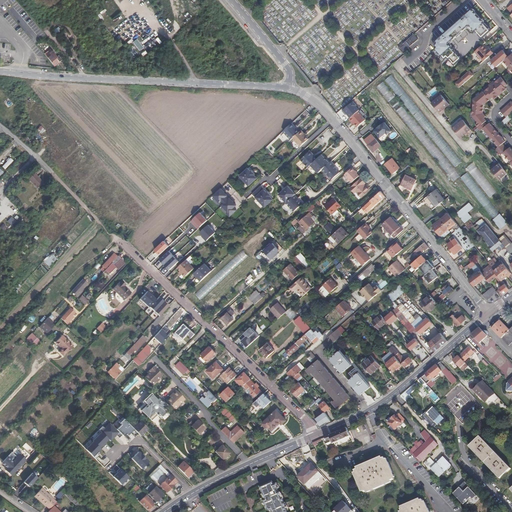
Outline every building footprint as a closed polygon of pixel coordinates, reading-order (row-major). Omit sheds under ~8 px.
[(506,0),(503,3),(507,8),(511,4),(511,1),(511,0),(506,0)] [(482,39),(491,30),(471,8),(435,41),(436,43),(436,48),(435,49),(445,60),(447,58),(454,65),(462,58),(457,53),(450,44),(450,43),(456,37),(459,33),(462,32),(469,26),(470,26),(482,39)] [(418,39),(414,34),(399,48),(405,55),(410,50),(408,48),(418,39)] [(144,48),(147,51),(156,45),(153,42),(144,48)] [(488,50),(483,45),(475,52),(484,61),(493,53),(490,48),(488,50)] [(54,66),(58,62),(55,58),(56,58),(59,62),(62,60),(59,55),(57,57),(52,51),(49,53),(51,55),(48,58),(54,66)] [(511,53),(503,61),(509,68),(511,65),(511,53)] [(473,75),(470,71),(456,83),(459,88),(473,75)] [(391,76),(386,80),(389,85),(395,80),(391,76)] [(491,83),(500,94),(506,89),(505,87),(507,84),(501,77),(495,82),(493,81),(491,83)] [(383,83),(377,87),(383,94),(385,93),(384,91),(387,88),(383,83)] [(494,99),(500,94),(491,83),(489,84),(489,87),(483,92),(490,99),(493,97),(494,99)] [(428,92),(431,97),(429,98),(431,102),(441,96),(435,87),(428,92)] [(473,107),(483,108),(484,105),(490,99),(483,92),(474,99),(473,107)] [(442,95),(432,103),(440,114),(443,112),(442,111),(445,109),(450,105),(442,95)] [(503,108),(509,115),(511,112),(506,106),(503,108)] [(500,111),(506,117),(509,115),(503,108),(500,111)] [(485,122),(487,121),(484,118),(486,116),(483,113),(483,110),(473,109),(473,116),(478,122),(476,124),(478,127),(485,122)] [(358,127),(366,120),(358,111),(350,118),(355,123),(358,127)] [(463,120),(453,129),(461,138),(466,134),(468,132),(469,133),(472,130),(463,120)] [(388,135),(393,131),(385,122),(381,125),(380,125),(376,128),(377,129),(373,131),(379,138),(386,133),(388,135)] [(483,128),(491,138),(497,132),(490,123),(487,125),(485,122),(478,127),(480,130),(483,128)] [(295,127),(292,123),(283,131),(291,140),(293,138),(299,132),(294,127),(295,127)] [(322,145),(333,135),(327,128),(316,139),(322,145)] [(293,138),(300,147),(308,139),(304,134),(301,130),(299,132),(293,138)] [(363,140),(371,134),(370,131),(361,138),(363,140)] [(498,152),(505,146),(503,144),(505,141),(497,132),(491,138),(498,147),(496,149),(498,152)] [(381,146),(376,139),(368,145),(373,152),(381,146)] [(503,153),(511,162),(511,160),(511,149),(510,147),(507,149),(505,146),(498,152),(501,155),(503,153)] [(301,160),(308,167),(311,165),(317,159),(314,157),(313,155),(313,154),(310,151),(301,160)] [(447,158),(456,166),(461,161),(452,152),(449,155),(447,158)] [(329,163),(321,155),(317,159),(311,165),(319,173),(322,169),(329,163)] [(10,158),(1,166),(5,170),(13,161),(10,158)] [(400,168),(392,158),(385,164),(393,174),(400,168)] [(340,172),(334,165),(331,161),(329,163),(322,169),(332,180),(340,172)] [(489,198),(496,192),(473,162),(466,167),(489,198)] [(494,167),(491,170),(499,179),(507,172),(503,168),(499,163),(498,162),(495,164),(496,165),(494,167)] [(450,163),(443,167),(452,182),(459,177),(450,163)] [(251,171),(248,168),(240,176),(249,186),(257,178),(255,175),(255,174),(252,170),(251,171)] [(359,176),(352,168),(345,175),(352,182),(359,176)] [(29,179),(38,189),(41,187),(40,185),(43,183),(35,174),(34,175),(31,172),(27,176),(29,179)] [(460,178),(493,219),(499,213),(467,172),(460,178)] [(417,180),(406,175),(401,184),(412,190),(417,180)] [(362,197),(369,190),(364,184),(365,183),(361,178),(350,188),(355,193),(356,191),(361,197),(362,197)] [(265,207),(273,199),(270,196),(271,196),(268,192),(267,193),(261,186),(252,194),(256,197),(265,207)] [(286,202),(295,195),(296,194),(288,186),(279,194),(286,202)] [(238,205),(221,188),(213,196),(229,212),(227,214),(230,217),(237,210),(235,208),(238,205)] [(445,200),(449,196),(447,194),(444,196),(445,197),(443,199),(442,197),(436,189),(432,193),(431,193),(428,196),(436,207),(445,200)] [(366,213),(385,196),(381,191),(362,208),(366,213)] [(302,204),(297,199),(298,198),(295,195),(286,202),(286,203),(290,208),(294,212),(302,204)] [(341,206),(334,198),(325,206),(332,214),(333,214),(337,209),(341,206)] [(10,202),(7,204),(13,210),(16,208),(10,202)] [(465,223),(472,217),(468,212),(474,208),(469,203),(456,213),(465,223)] [(310,213),(316,207),(313,204),(307,210),(310,213)] [(207,220),(200,212),(191,221),(198,229),(207,220)] [(360,214),(358,212),(352,218),(355,221),(359,217),(360,214)] [(313,216),(310,213),(299,222),(301,225),(306,230),(314,223),(310,218),(313,216)] [(448,229),(449,229),(456,223),(448,213),(441,219),(448,229)] [(501,227),(507,222),(501,214),(495,219),(501,227)] [(401,227),(391,216),(382,224),(385,228),(384,230),(387,232),(389,232),(395,238),(404,230),(401,227)] [(7,221),(12,226),(17,221),(11,217),(7,221)] [(433,226),(440,236),(441,236),(448,229),(441,219),(433,226)] [(465,223),(468,229),(474,226),(471,220),(465,223)] [(369,226),(366,223),(357,230),(366,239),(368,237),(373,233),(370,229),(368,227),(369,226)] [(493,251),(502,243),(500,240),(486,223),(477,231),(489,246),(493,251)] [(215,232),(208,225),(200,232),(207,240),(215,232)] [(302,233),(306,230),(301,225),(298,228),(302,233)] [(463,247),(466,252),(474,246),(458,225),(454,228),(456,230),(455,230),(456,231),(452,234),(454,236),(463,247)] [(339,243),(349,234),(342,227),(339,229),(332,235),(336,240),(339,243)] [(443,238),(450,232),(449,229),(448,229),(441,236),(443,238)] [(505,235),(500,240),(502,243),(511,254),(511,252),(511,242),(511,243),(505,235)] [(454,254),(463,247),(454,236),(450,239),(452,242),(447,245),(450,248),(451,250),(454,254)] [(164,241),(155,249),(160,255),(169,246),(164,241)] [(403,249),(397,242),(388,250),(394,258),(403,249)] [(270,261),(282,250),(277,243),(264,254),(270,261)] [(425,251),(429,248),(425,243),(416,250),(419,254),(423,251),(424,249),(425,251)] [(366,253),(359,245),(351,253),(363,266),(370,259),(365,253),(366,253)] [(200,300),(248,257),(243,250),(195,293),(200,300)] [(170,251),(160,260),(165,265),(175,256),(170,251)] [(52,253),(43,261),(49,267),(57,259),(52,253)] [(117,256),(114,253),(102,266),(105,269),(117,256)] [(303,262),(306,259),(300,253),(297,256),(303,262)] [(418,268),(427,261),(422,255),(412,264),(417,269),(418,268)] [(117,269),(125,263),(118,256),(103,272),(105,274),(106,273),(107,272),(109,273),(109,274),(116,268),(117,269)] [(293,259),(299,266),(303,263),(303,262),(297,256),(293,259)] [(175,257),(165,266),(170,271),(179,262),(175,257)] [(503,282),(508,278),(499,267),(496,264),(492,259),(488,263),(490,265),(494,271),(498,276),(502,281),(502,280),(503,282)] [(185,277),(194,268),(191,264),(186,260),(178,268),(181,271),(183,274),(182,274),(185,277)] [(405,270),(397,260),(389,268),(397,277),(405,270)] [(480,282),(486,277),(481,272),(480,270),(473,261),(468,265),(469,268),(470,269),(472,267),(477,273),(474,275),(480,282)] [(194,273),(201,281),(212,271),(205,263),(194,273)] [(508,278),(511,274),(511,273),(503,263),(499,267),(508,278)] [(284,270),(293,280),(300,273),(291,264),(284,270)] [(376,268),(372,264),(358,277),(361,281),(376,268)] [(498,276),(494,271),(490,265),(481,272),(486,277),(490,282),(491,281),(495,278),(498,276)] [(415,277),(421,271),(418,268),(417,269),(412,274),(415,277)] [(438,277),(433,269),(424,276),(430,283),(438,277)] [(475,286),(480,282),(474,275),(469,279),(475,286)] [(495,278),(501,287),(505,284),(503,282),(502,280),(502,281),(498,276),(495,278)] [(312,288),(302,277),(290,288),(293,291),(296,289),(297,288),(299,290),(298,291),(303,296),(312,288)] [(338,286),(331,278),(323,285),(330,293),(338,286)] [(80,292),(87,284),(82,279),(71,291),(77,297),(81,292),(80,292)] [(126,285),(121,280),(113,289),(124,300),(131,293),(124,286),(126,285)] [(369,301),(382,290),(377,285),(373,289),(369,284),(360,291),(369,301)] [(447,296),(454,290),(448,284),(441,290),(444,293),(447,296)] [(503,294),(509,290),(505,284),(501,287),(499,289),(500,289),(503,294)] [(387,296),(393,302),(405,292),(399,285),(387,296)] [(488,299),(497,292),(493,287),(483,295),(487,299),(488,299)] [(157,298),(148,290),(140,299),(150,307),(157,298)] [(255,304),(265,295),(263,292),(260,294),(256,290),(248,297),(255,304)] [(430,311),(438,305),(438,304),(432,298),(430,295),(419,304),(425,311),(428,309),(429,309),(430,311)] [(88,302),(81,296),(79,299),(85,305),(88,302)] [(165,300),(160,296),(150,307),(154,311),(165,300)] [(326,305),(319,298),(317,300),(323,307),(326,305)] [(170,305),(165,300),(154,311),(160,316),(161,314),(170,305)] [(352,308),(344,300),(336,308),(343,316),(352,308)] [(286,311),(278,302),(270,309),(279,318),(286,311)] [(417,330),(420,334),(429,326),(425,321),(418,314),(414,318),(402,304),(398,308),(417,330)] [(462,309),(457,304),(446,314),(448,316),(456,309),(459,312),(462,309)] [(220,316),(228,325),(234,319),(231,316),(235,313),(229,307),(220,316)] [(413,335),(417,330),(398,308),(397,307),(392,312),(398,318),(413,335)] [(61,318),(67,324),(73,317),(72,316),(75,313),(70,308),(61,318)] [(398,318),(392,312),(392,311),(384,318),(388,322),(390,324),(398,318)] [(313,322),(304,312),(300,316),(309,326),(313,322)] [(164,317),(161,314),(160,316),(152,324),(155,326),(164,317)] [(373,322),(379,329),(388,322),(384,318),(381,315),(373,322)] [(466,319),(462,315),(457,320),(453,315),(450,318),(458,326),(466,319)] [(311,329),(300,316),(294,321),(305,334),(311,329)] [(433,323),(428,318),(425,321),(429,326),(433,323)] [(40,326),(47,333),(54,325),(52,323),(47,319),(40,326)] [(511,332),(510,330),(500,320),(492,328),(505,341),(509,344),(511,340),(511,332)] [(102,323),(96,328),(101,333),(106,327),(102,323)] [(191,330),(184,324),(175,333),(183,339),(183,340),(188,335),(191,338),(195,334),(191,330)] [(252,327),(239,338),(247,347),(260,336),(252,327)] [(482,330),(480,327),(472,335),(480,343),(488,336),(488,335),(482,330)] [(166,333),(161,329),(153,337),(161,344),(171,333),(168,330),(166,333)] [(311,329),(305,334),(296,342),(296,343),(286,351),(289,355),(293,352),(296,349),(297,350),(300,347),(299,346),(309,338),(312,341),(317,336),(311,329)] [(337,329),(326,339),(331,345),(338,339),(341,336),(342,335),(337,329)] [(183,339),(175,333),(174,335),(181,341),(183,339)] [(444,345),(448,341),(441,333),(436,337),(439,342),(440,341),(444,345)] [(73,346),(62,336),(55,342),(62,349),(59,352),(63,356),(66,353),(73,346)] [(146,339),(142,336),(124,356),(127,359),(131,355),(130,354),(134,350),(135,351),(146,339)] [(435,352),(444,345),(440,341),(439,342),(436,337),(429,344),(435,352)] [(412,350),(420,343),(415,338),(407,345),(412,350)] [(405,367),(412,361),(409,357),(405,360),(392,345),(395,343),(392,340),(386,346),(391,352),(392,352),(395,356),(402,364),(405,367)] [(275,351),(268,343),(260,350),(267,358),(275,351)] [(150,348),(147,344),(133,360),(132,360),(138,366),(149,354),(150,348)] [(217,353),(210,346),(201,355),(207,362),(217,353)] [(460,357),(464,362),(474,352),(469,347),(460,357)] [(393,372),(402,364),(395,356),(392,352),(391,352),(382,359),(386,364),(393,372)] [(480,353),(477,356),(487,366),(490,363),(480,353)] [(452,360),(448,355),(444,359),(450,364),(453,361),(451,360),(452,360)] [(376,360),(372,356),(369,359),(362,364),(371,374),(381,366),(376,360)] [(459,356),(453,360),(463,371),(465,369),(466,369),(469,366),(464,362),(460,357),(459,356)] [(350,397),(318,360),(307,370),(310,374),(312,372),(332,395),(329,398),(337,408),(350,397)] [(186,372),(188,370),(180,361),(178,363),(180,366),(178,368),(183,374),(186,372)] [(368,377),(354,361),(353,362),(352,363),(348,362),(346,366),(351,368),(351,367),(355,372),(352,374),(350,378),(351,379),(349,381),(354,387),(357,385),(358,385),(359,384),(361,379),(361,378),(362,377),(363,377),(366,378),(368,377)] [(142,367),(146,372),(152,367),(148,362),(146,364),(142,367)] [(210,375),(214,378),(223,370),(219,366),(220,365),(216,362),(208,370),(211,374),(210,375)] [(422,378),(431,388),(436,384),(433,381),(440,375),(439,374),(442,371),(453,384),(458,380),(441,362),(422,378)] [(119,366),(116,363),(108,372),(115,379),(124,369),(119,365),(119,366)] [(299,372),(302,370),(297,365),(287,373),(292,379),(294,377),(297,379),(302,375),(299,372)] [(121,385),(134,372),(128,366),(115,380),(121,385)] [(145,377),(152,385),(162,375),(154,366),(149,371),(150,372),(145,377)] [(237,375),(230,367),(221,375),(228,383),(237,375)] [(251,379),(244,372),(236,380),(243,387),(244,385),(251,380),(251,379)] [(198,385),(201,382),(196,376),(193,379),(198,385)] [(422,378),(419,380),(430,393),(433,390),(431,388),(422,378)] [(255,397),(262,391),(258,388),(255,384),(251,380),(244,385),(248,389),(250,388),(252,391),(250,393),(255,397)] [(495,393),(483,381),(474,390),(486,402),(495,393)] [(299,394),(305,389),(299,382),(291,390),(297,397),(299,394)] [(83,396),(88,389),(85,387),(80,393),(76,398),(79,400),(83,396)] [(235,394),(229,387),(221,395),(227,401),(235,394)] [(254,399),(255,397),(250,393),(252,391),(250,388),(248,389),(247,391),(247,392),(247,393),(248,393),(249,394),(254,399)] [(167,401),(174,409),(185,399),(176,390),(171,395),(173,396),(167,401)] [(215,396),(209,390),(208,392),(207,392),(206,392),(205,393),(205,394),(207,397),(205,398),(204,396),(200,399),(209,408),(212,405),(211,404),(214,401),(214,402),(218,399),(215,396)] [(410,397),(405,392),(401,396),(405,401),(410,397)] [(434,392),(430,395),(435,403),(440,400),(434,392)] [(272,401),(264,393),(257,400),(254,403),(258,407),(261,404),(264,408),(272,401)] [(157,400),(152,394),(144,402),(148,406),(146,408),(145,407),(141,410),(151,421),(158,414),(161,416),(165,412),(163,409),(166,406),(163,402),(162,403),(158,399),(157,400)] [(325,412),(330,407),(324,401),(319,406),(325,412)] [(425,417),(423,419),(431,427),(435,423),(436,424),(443,417),(434,407),(429,411),(428,410),(423,415),(425,417)] [(286,420),(277,410),(263,423),(267,428),(268,427),(272,431),(280,423),(282,424),(286,420)] [(330,420),(325,412),(316,419),(318,421),(318,423),(320,426),(330,420)] [(233,419),(227,413),(224,415),(231,422),(233,419)] [(390,417),(387,421),(395,430),(406,420),(399,413),(392,419),(390,417)] [(133,428),(122,418),(119,422),(122,425),(117,430),(119,432),(124,436),(126,434),(128,436),(134,430),(133,428)] [(188,424),(199,434),(206,428),(198,420),(194,424),(191,421),(188,424)] [(148,428),(141,421),(133,428),(134,430),(141,436),(148,428)] [(117,430),(110,423),(102,431),(109,439),(111,440),(119,432),(117,430)] [(245,432),(238,425),(231,432),(226,427),(222,430),(234,443),(245,432)] [(331,438),(326,440),(328,445),(332,443),(333,444),(334,444),(350,436),(351,436),(347,428),(329,435),(331,438)] [(423,445),(420,442),(410,452),(420,462),(427,455),(439,444),(425,430),(421,434),(427,442),(423,445)] [(109,439),(102,431),(85,448),(93,456),(109,439)] [(350,436),(334,444),(335,448),(352,441),(350,436)] [(511,468),(480,436),(469,446),(500,479),(511,468)] [(106,443),(101,448),(105,453),(110,448),(106,443)] [(26,451),(19,444),(15,449),(19,453),(21,451),(24,453),(26,451)] [(212,449),(223,460),(230,453),(222,445),(218,449),(215,446),(212,449)] [(149,462),(139,451),(131,458),(141,469),(149,462)] [(26,460),(19,454),(5,470),(11,475),(26,460)] [(430,470),(431,468),(439,477),(451,465),(444,457),(436,464),(431,458),(431,459),(427,455),(420,462),(424,467),(426,465),(430,470)] [(382,456),(357,467),(357,469),(360,468),(383,458),(382,456)] [(357,469),(355,470),(356,472),(364,492),(366,491),(382,484),(392,480),(394,479),(394,478),(390,469),(386,459),(385,457),(383,458),(360,468),(357,469)] [(396,477),(387,459),(386,459),(390,469),(394,478),(396,477)] [(183,461),(177,467),(187,477),(193,471),(183,461)] [(170,475),(171,474),(160,464),(158,467),(157,467),(168,477),(170,475)] [(319,471),(314,466),(310,469),(307,467),(298,476),(305,484),(306,484),(307,485),(313,479),(312,478),(319,471)] [(174,484),(177,482),(170,475),(168,477),(157,467),(148,476),(159,486),(160,486),(166,492),(174,484)] [(35,469),(24,482),(29,487),(41,474),(35,469)] [(128,477),(120,469),(113,476),(121,484),(128,477)] [(364,491),(356,472),(354,473),(362,492),(364,491)] [(382,484),(366,491),(367,493),(392,482),(392,480),(382,484)] [(287,511),(285,507),(287,507),(280,491),(279,492),(278,489),(279,488),(277,483),(274,484),(273,481),(261,486),(264,495),(266,498),(263,499),(268,510),(269,511),(270,511),(271,511),(272,511),(273,511),(287,511)] [(454,492),(465,505),(478,494),(466,481),(454,492)] [(163,494),(155,486),(154,487),(151,484),(145,489),(149,492),(148,493),(156,502),(163,494)] [(172,499),(182,492),(179,489),(174,484),(166,492),(165,493),(172,499)] [(148,510),(154,503),(146,495),(141,489),(137,485),(133,489),(137,493),(138,492),(143,498),(139,501),(148,510)] [(53,498),(41,488),(34,496),(46,506),(50,509),(56,502),(52,499),(53,498)] [(82,506),(64,489),(62,492),(64,494),(76,505),(79,508),(82,506)] [(60,491),(56,496),(60,499),(64,494),(60,491)] [(402,508),(415,503),(421,500),(420,498),(401,507),(402,508)] [(402,508),(401,509),(402,511),(428,511),(424,502),(423,499),(421,500),(415,503),(402,508)] [(344,501),(332,511),(351,511),(353,510),(344,501)]
